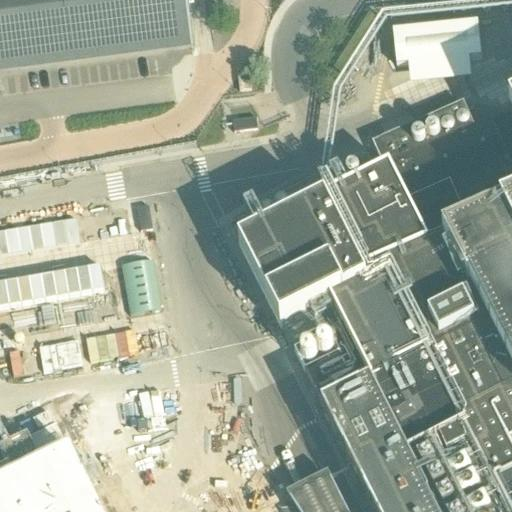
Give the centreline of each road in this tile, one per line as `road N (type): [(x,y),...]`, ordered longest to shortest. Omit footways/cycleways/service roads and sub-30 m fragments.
road 1 (residential): [(0,159),(161,133),(196,112),(251,40),(260,3)]
road 2 (unknown): [(302,412),(266,373),(217,365),(119,386),(0,397)]
